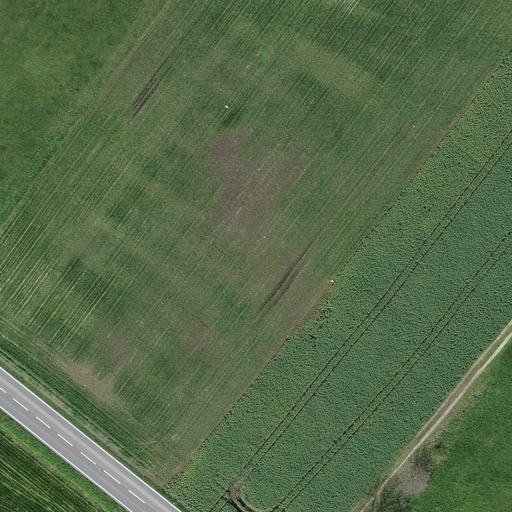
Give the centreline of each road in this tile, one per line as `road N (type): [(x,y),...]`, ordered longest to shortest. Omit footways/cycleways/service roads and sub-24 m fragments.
road 1 (track): [(361,511),(511,328)]
road 2 (primary): [(0,390),(153,511)]
